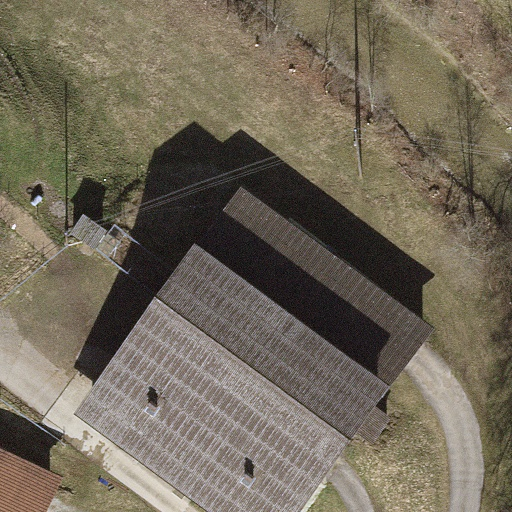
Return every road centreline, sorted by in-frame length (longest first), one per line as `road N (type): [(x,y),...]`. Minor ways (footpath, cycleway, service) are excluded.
road 1 (track): [(0,365),(177,511)]
road 2 (track): [(466,511),(466,439),(442,390),(419,365)]
